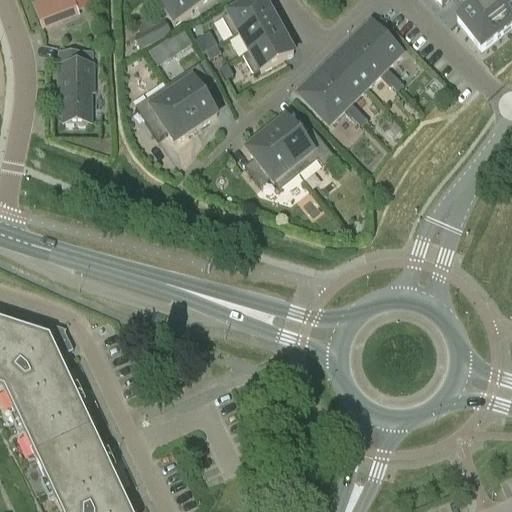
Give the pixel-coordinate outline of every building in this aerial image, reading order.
[(77,15),(71,0),(46,0),(31,6),(41,30),(77,15)] [(76,0),(81,11),(96,5),(94,0),(76,0)] [(166,0),(157,7),(174,29),(211,0),(166,0)] [(238,38),(272,19),(260,0),(221,22),(232,42),(239,39),(238,38)] [(452,0),(431,0),(441,11),(452,0)] [(511,0),(490,0),(456,27),(480,57),(511,32),(511,0)] [(272,19),(238,38),(239,39),(249,56),(249,57),(282,38),(272,19)] [(352,45),(383,76),(380,79),(388,88),(395,82),(386,73),(401,58),(371,26),(352,45)] [(140,54),(169,38),(163,27),(134,42),(140,54)] [(282,38),(249,57),(249,56),(242,60),(253,80),(293,58),(282,38)] [(211,43),(200,49),(204,57),(216,50),(211,43)] [(383,76),(352,45),(334,62),(365,94),(380,79),(383,76)] [(209,64),(220,58),(216,50),(204,57),(209,64)] [(57,68),(59,69),(59,68),(84,68),(84,55),(57,55),(57,68)] [(365,94),(334,62),(316,80),(347,111),(344,114),(353,123),(359,117),(350,108),(365,94)] [(92,97),(94,97),(94,68),(84,68),(59,68),(59,69),(59,97),(61,97),(61,128),(91,128),(92,97)] [(172,97),(195,133),(216,119),(202,97),(213,90),(199,69),(187,77),(191,84),(172,97)] [(226,69),(219,73),(225,85),(232,81),(226,69)] [(347,111),(316,80),(298,98),(329,129),(344,114),(347,111)] [(395,82),(388,88),(397,97),(403,91),(395,82)] [(195,133),(172,97),(167,89),(135,111),(157,144),(168,137),(174,147),(195,133)] [(359,117),(353,123),(361,132),(367,126),(359,117)] [(266,138),(299,179),(317,164),(324,173),(335,164),(312,135),(302,143),(286,123),(266,138)] [(299,179),(266,138),(246,154),(254,164),(244,172),(260,192),(270,184),(279,195),(299,179)] [(164,324),(154,321),(152,326),(162,330),(164,324)] [(30,322),(26,335),(28,336),(50,343),(59,361),(65,358),(73,354),(63,333),(30,322)] [(129,511),(50,343),(28,336),(26,335),(0,326),(0,393),(4,395),(58,511),(129,511)]
